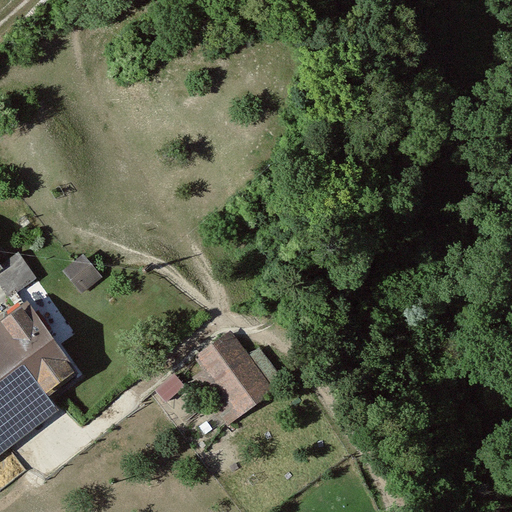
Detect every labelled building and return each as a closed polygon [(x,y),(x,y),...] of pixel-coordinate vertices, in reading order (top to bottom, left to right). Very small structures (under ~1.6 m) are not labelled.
[(0,264),(0,284),(8,295),(35,276),(17,252),(0,264)] [(81,258),(65,271),(80,290),(96,277),(81,258)] [(79,372),(27,303),(0,323),(0,454),(41,424),(60,410),(49,395),(79,372)] [(230,333),(196,358),(237,415),(282,382),(259,350),(248,358),(230,333)] [(187,385),(178,374),(160,388),(170,400),(187,385)]
